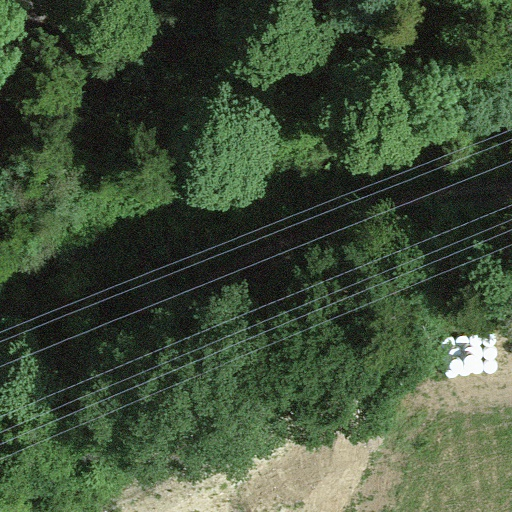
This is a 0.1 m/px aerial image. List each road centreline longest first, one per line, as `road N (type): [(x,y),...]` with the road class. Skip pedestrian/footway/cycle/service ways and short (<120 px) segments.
road 1 (track): [(511,108),(274,168),(0,316)]
road 2 (track): [(91,511),(373,420),(511,393)]
